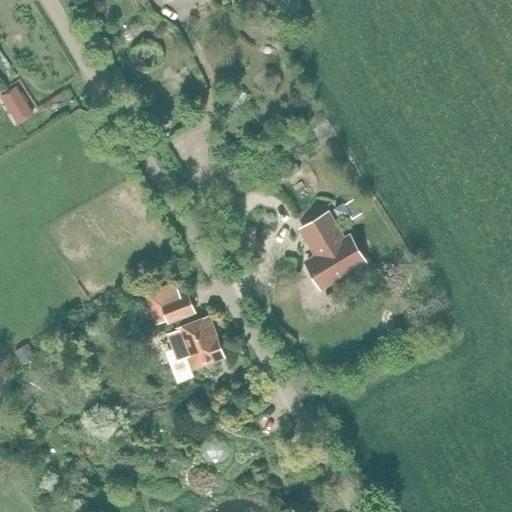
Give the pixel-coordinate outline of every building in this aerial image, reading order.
[(17,86),(1,97),(17,122),(33,112),(17,86)] [(342,203),(333,209),(339,219),(348,213),(351,218),(360,213),(352,199),(343,205),(342,203)] [(306,263),(320,287),(359,264),(345,239),(343,240),(327,214),(301,229),(317,256),(306,263)] [(174,283),(144,294),(150,308),(160,304),(167,323),(174,320),(177,328),(175,329),(176,331),(166,334),(176,360),(186,357),(191,370),(224,357),(208,316),(194,321),(191,314),(194,312),(187,295),(187,294),(179,297),(174,283)] [(35,355),(28,345),(16,353),(23,362),(35,355)] [(192,443),(206,455),(215,444),(201,432),(192,443)]
